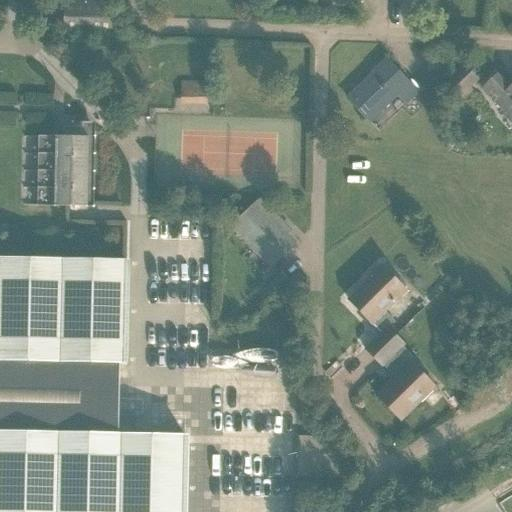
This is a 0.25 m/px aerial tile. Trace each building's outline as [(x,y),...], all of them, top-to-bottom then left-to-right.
[(111,2),(64,1),(63,33),(110,34),(111,2)] [(433,59),(430,59),(426,59),(426,71),(436,71),(436,59),(433,59)] [(417,92),(386,60),(346,98),(362,115),(373,105),(379,111),(397,95),(405,104),(417,92)] [(478,79),(464,64),(445,82),(463,100),(472,90),(470,87),(478,79)] [(511,86),(510,89),(496,75),(481,89),(510,118),(511,115),(511,86)] [(206,102),(206,82),(182,82),(182,102),(206,102)] [(38,136),(37,206),(93,207),(94,137),(94,130),(92,128),(65,127),(63,129),(62,137),(38,136)] [(280,222),(276,226),(267,216),(271,212),(259,200),(239,219),(240,220),(242,218),(252,228),(243,237),(270,266),(294,244),(285,235),(289,231),(280,222)] [(0,511),(183,511),(185,436),(118,435),(120,363),(124,363),(126,261),(0,258),(0,511)] [(373,358),(395,336),(387,328),(394,321),(385,312),(406,291),(381,265),(366,280),(367,280),(347,300),(372,324),(381,332),(364,349),(373,358)] [(290,282),(280,272),(260,291),(270,302),(290,282)] [(404,345),(395,336),(373,358),(382,367),(383,365),(394,377),(375,395),(400,421),(436,389),(411,363),(415,360),(402,347),(404,345)]
